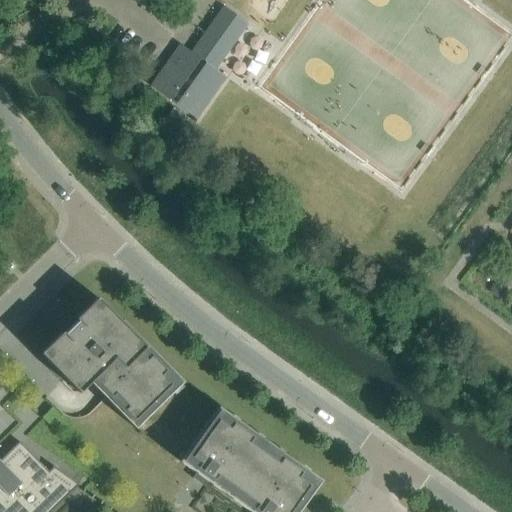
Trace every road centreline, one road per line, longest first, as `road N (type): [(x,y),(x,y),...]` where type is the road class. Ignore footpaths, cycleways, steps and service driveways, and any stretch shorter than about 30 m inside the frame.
road 1 (tertiary): [(397,462),(217,333),(94,223)]
road 2 (tertiary): [(94,223),(0,110)]
road 3 (residential): [(0,314),(94,223)]
